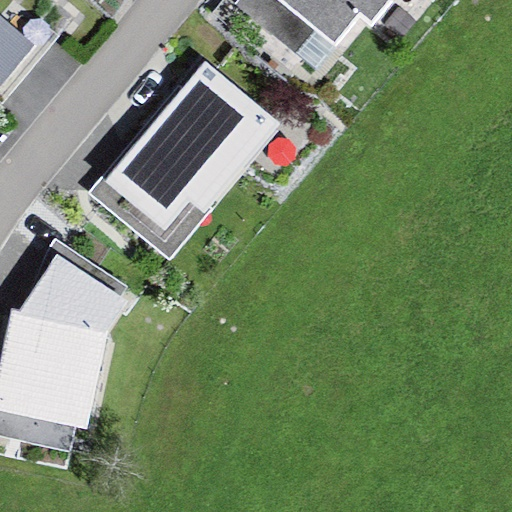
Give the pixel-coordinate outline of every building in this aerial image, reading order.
[(314,34),(274,0),(242,0),(237,6),(295,56),(314,34)] [(274,0),(314,34),(335,53),(361,22),(372,31),(397,0),(274,0)] [(399,8),(384,26),(402,40),(416,22),(399,8)] [(0,20),(0,95),(37,52),(0,20)] [(281,129),(205,64),(129,152),(208,218),(281,129)] [(171,262),(208,218),(129,152),(92,197),(171,262)] [(128,291),(55,240),(48,254),(31,298),(20,315),(11,312),(0,368),(0,438),(71,454),(76,433),(88,437),(109,336),(129,307),(120,301),(128,291)]
